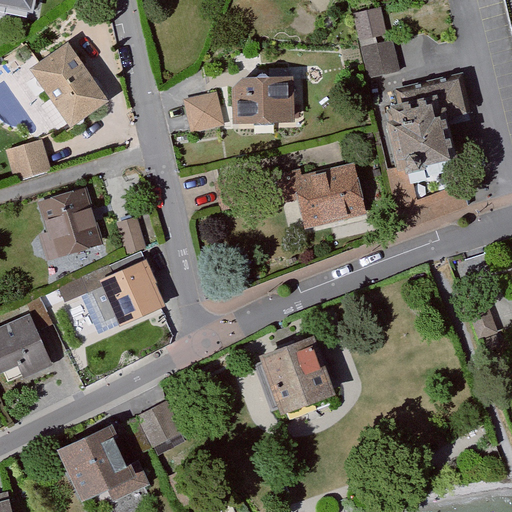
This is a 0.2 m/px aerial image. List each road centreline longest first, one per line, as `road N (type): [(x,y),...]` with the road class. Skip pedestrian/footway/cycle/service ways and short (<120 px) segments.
road 1 (residential): [(121,0),(177,205),(197,347)]
road 2 (residential): [(511,224),(312,291),(197,347)]
road 3 (residential): [(197,347),(0,449)]
